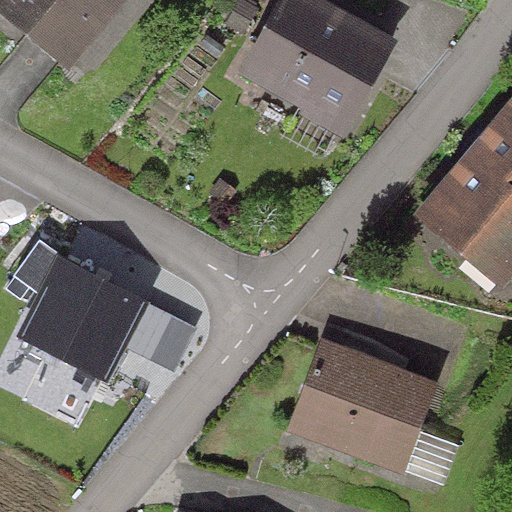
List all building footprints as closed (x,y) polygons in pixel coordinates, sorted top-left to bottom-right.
[(128,0),(0,0),(0,6),(72,67),(128,0)] [(400,37),(332,0),(283,0),(240,78),(345,137),(400,37)] [(511,91),(411,216),(499,292),(511,275),(511,91)] [(48,289),(65,254),(42,240),(21,274),(48,289)] [(157,301),(65,254),(48,289),(22,337),(116,383),(157,301)] [(436,379),(316,339),(283,434),(403,474),(436,379)]
